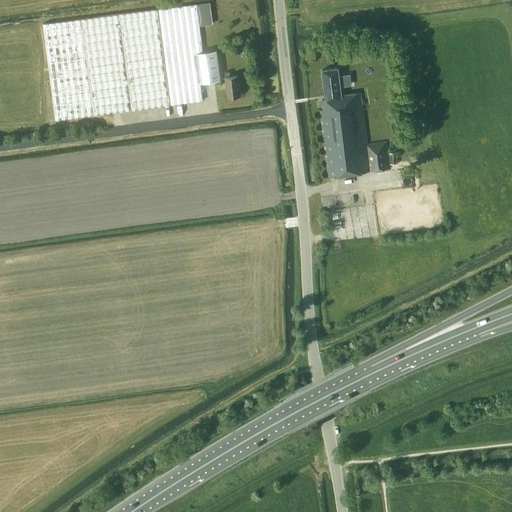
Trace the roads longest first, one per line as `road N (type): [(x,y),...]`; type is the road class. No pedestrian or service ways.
road 1 (tertiary): [(325,417),(309,330),(290,109)]
road 2 (unclassified): [(0,148),(290,109)]
road 3 (trunk): [(132,511),(372,372)]
road 4 (trunk): [(511,290),(372,372)]
